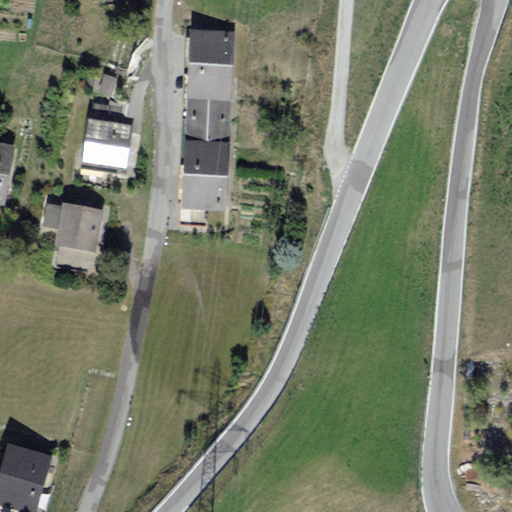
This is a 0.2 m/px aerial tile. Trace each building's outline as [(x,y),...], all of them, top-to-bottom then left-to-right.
[(192,31),(190,96),(229,97),(231,97),(234,32),(192,31)] [(116,80),(102,77),(98,95),(112,98),(116,80)] [(190,96),(188,138),(228,139),(229,97),(190,96)] [(84,165),(126,169),(130,124),(118,123),(120,107),(95,104),(94,118),(89,117),(84,165)] [(225,208),(228,139),(188,138),(186,138),(184,206),(225,208)] [(16,144),(0,141),(0,202),(7,204),(16,144)] [(96,271),(105,211),(48,202),(44,228),(59,230),(54,264),(96,271)] [(38,511),(54,456),(10,445),(0,485),(0,502),(35,511),(38,511)]
